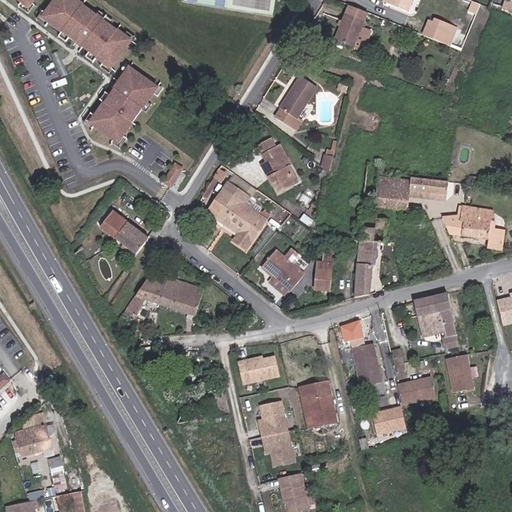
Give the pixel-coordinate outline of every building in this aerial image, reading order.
[(16,0),(31,11),(39,0),(16,0)] [(133,41),(78,0),(54,0),(41,19),(113,73),(133,41)] [(226,9),(227,0),(183,0),(183,1),(226,9)] [(274,0),(227,0),(226,9),(272,17),(274,0)] [(407,11),(411,0),(391,0),(390,5),(407,11)] [(414,0),(410,11),(415,13),(421,0),(414,0)] [(475,16),(479,4),(472,1),(468,13),(475,16)] [(353,47),(367,13),(348,5),(334,39),(353,47)] [(460,27),(430,15),(423,34),(453,46),(460,27)] [(464,49),(469,38),(461,34),(456,46),(464,49)] [(68,74),(58,51),(51,54),(61,77),(68,74)] [(130,66),(88,124),(120,147),(162,89),(130,66)] [(317,87),(300,77),(275,118),(296,131),(302,120),(298,117),(317,87)] [(275,174),(269,177),(277,193),(293,184),(289,176),(291,174),(287,167),(284,168),(281,163),(286,160),(279,146),(274,148),(270,139),(257,147),(265,161),(271,169),(272,168),(275,174)] [(329,173),(332,157),(324,155),(321,167),(329,173)] [(261,163),(269,177),(275,174),(272,168),(271,169),(265,161),(261,163)] [(373,242),(383,242),(385,219),(373,219),(374,207),(406,210),(405,224),(420,225),(422,208),(407,206),(375,202),(378,177),(379,162),(367,161),(363,195),(358,241),(373,242)] [(164,185),(171,189),(183,170),(175,165),(164,185)] [(224,175),(218,171),(214,177),(221,181),(224,175)] [(208,197),(218,179),(214,177),(204,194),(208,197)] [(375,202),(407,206),(410,189),(445,194),(447,182),(410,177),(410,180),(378,177),(375,202)] [(241,229),(238,233),(233,241),(246,250),(266,220),(242,203),(247,196),(228,183),(210,208),(241,229)] [(100,227),(135,255),(148,238),(106,205),(88,229),(94,234),(100,227)] [(456,216),(442,218),(448,233),(489,239),(487,247),(500,250),(503,232),(492,229),(493,222),(490,222),(492,211),(458,205),(456,216)] [(208,212),(238,233),(241,229),(210,208),(208,212)] [(354,297),(369,294),(373,242),(358,241),(354,297)] [(304,274),(275,250),(262,267),(273,277),(269,283),(284,296),(288,291),(290,292),(304,274)] [(332,271),(333,264),(317,262),(316,269),(332,271)] [(314,289),(330,291),(332,271),(316,269),(314,289)] [(151,272),(126,310),(136,316),(144,299),(194,316),(203,289),(151,272)] [(459,346),(447,294),(414,302),(418,318),(422,338),(444,333),(445,338),(441,339),(444,349),(459,346)] [(511,298),(498,302),(504,326),(511,323),(511,298)] [(382,383),(373,344),(352,349),(360,388),(382,383)] [(405,365),(401,350),(392,352),(395,367),(405,365)] [(454,393),(467,390),(466,383),(472,381),(466,355),(461,356),(446,359),(454,393)] [(245,384),(278,377),(275,358),(259,361),(258,358),(240,362),(245,384)] [(0,390),(12,380),(7,374),(0,379),(0,390)] [(435,393),(431,379),(398,387),(402,406),(429,401),(427,394),(435,393)] [(474,389),(472,381),(466,383),(467,390),(474,389)] [(337,422),(328,382),(300,388),(308,428),(337,422)] [(436,399),(435,393),(427,394),(429,401),(436,399)] [(262,428),(264,438),(289,433),(283,403),(263,408),(267,427),(262,428)] [(30,418),(33,427),(46,424),(43,414),(30,418)] [(46,424),(33,427),(15,432),(22,457),(53,448),(46,424)] [(289,433),(264,438),(266,448),(271,447),(275,466),(296,462),(289,433)] [(81,491),(78,475),(66,478),(61,458),(48,461),(55,491),(69,488),(70,493),(77,491),(81,491)] [(297,511),(309,510),(301,475),(280,480),(284,498),(287,498),(289,511),(297,511)] [(81,511),(79,500),(77,491),(70,493),(68,494),(71,511),(81,511)] [(40,500),(7,507),(7,511),(34,511),(34,509),(41,507),(40,500)]
